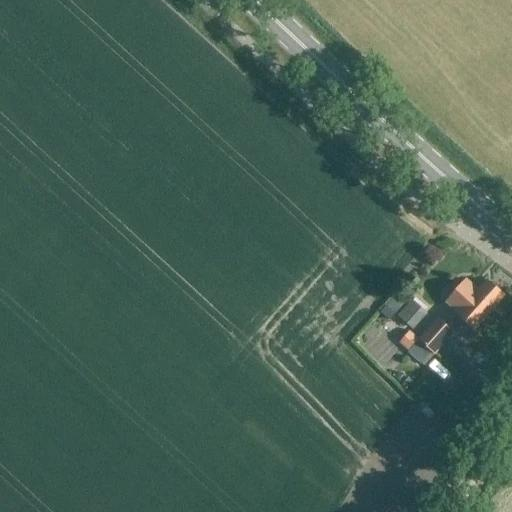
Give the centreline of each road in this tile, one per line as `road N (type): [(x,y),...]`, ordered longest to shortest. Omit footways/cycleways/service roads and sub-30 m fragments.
road 1 (secondary): [(511,235),(251,0)]
road 2 (unclassified): [(448,511),(511,409)]
